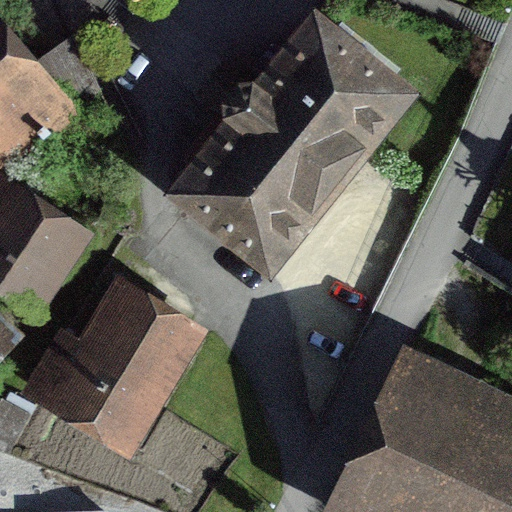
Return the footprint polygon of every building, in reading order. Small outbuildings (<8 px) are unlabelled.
[(37,64),(0,21),(0,158),(10,170),(101,91),(75,38),(37,64)] [(268,263),(404,95),(315,23),(261,91),(242,76),(215,109),(234,124),(179,191),(268,263)] [(0,291),(17,303),(52,247),(70,258),(86,233),(69,222),(63,231),(0,187),(0,291)] [(121,437),(191,323),(123,282),(117,293),(127,299),(89,362),(58,343),(33,383),(121,437)] [(0,350),(18,332),(0,314),(0,350)] [(402,383),(340,511),(511,511),(511,440),(479,424),(481,420),(402,383)]
